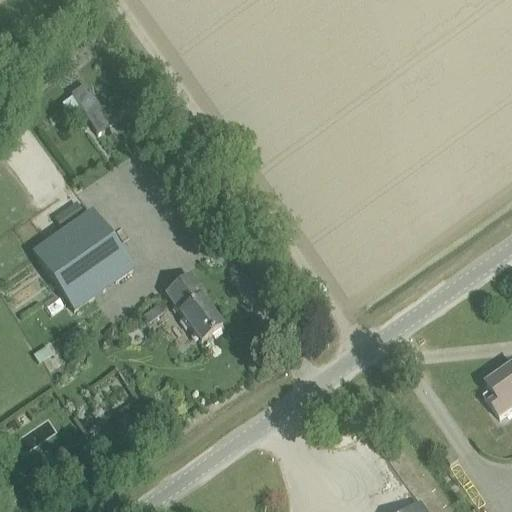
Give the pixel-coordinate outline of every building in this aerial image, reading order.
[(73,315),(131,274),(90,216),(32,257),(73,315)] [(237,237),(242,233),(237,225),(231,228),(237,237)] [(220,332),(200,303),(203,300),(189,280),(164,297),(178,317),(177,317),(198,347),(220,332)] [(511,371),(486,390),(491,396),(484,401),(500,423),(511,414),(511,371)] [(441,458),(449,470),(458,464),(449,452),(441,458)] [(396,499),(377,511),(400,511),(404,510),(396,499)]
